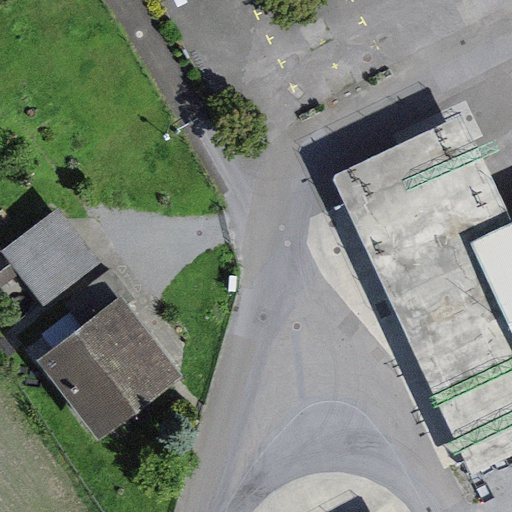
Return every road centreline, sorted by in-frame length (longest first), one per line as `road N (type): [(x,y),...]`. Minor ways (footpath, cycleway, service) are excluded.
road 1 (residential): [(511,52),(242,180),(296,285),(213,511)]
road 2 (track): [(242,180),(134,0)]
